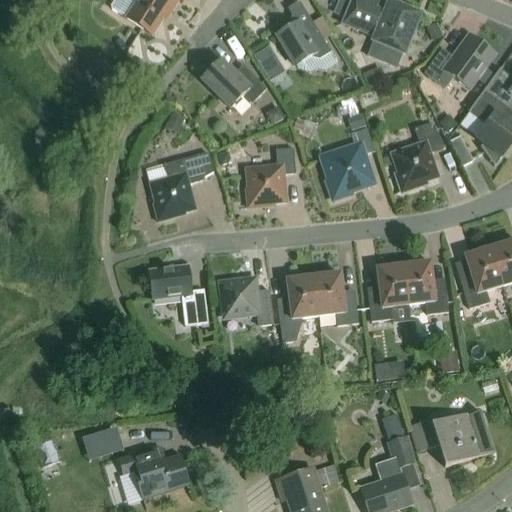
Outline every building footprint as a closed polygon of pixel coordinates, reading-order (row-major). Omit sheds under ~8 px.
[(115,0),(110,8),(110,11),(126,21),(152,39),(162,23),(169,13),(172,15),(181,0),(139,0),(138,2),(135,0),(115,0)] [(345,21),(343,27),(374,40),(372,45),(404,58),(421,18),(389,5),(384,16),(376,13),(378,8),(359,0),(353,0),(353,2),(351,7),(345,21)] [(296,26),(277,38),(296,70),(310,61),(319,63),(331,56),(323,43),(313,26),(299,5),(288,12),(296,26)] [(495,58),(469,38),(453,60),(442,52),(424,76),(445,91),(453,81),(469,93),(495,58)] [(269,49),(254,59),(269,84),(285,75),(269,49)] [(251,107),(267,92),(245,71),(237,79),(221,64),(202,83),(231,112),(243,99),(251,107)] [(511,113),(511,80),(499,72),(484,93),(511,113)] [(511,113),(484,93),(468,115),(486,128),(477,142),(483,146),(480,150),(494,169),(511,144),(511,113)] [(278,109),(266,116),(272,128),(285,121),(278,109)] [(172,115),(167,126),(179,132),(185,121),(172,115)] [(358,117),(351,120),(356,132),(366,128),(362,116),(358,117)] [(449,117),(439,125),(447,134),(457,126),(449,117)] [(445,152),(432,126),(414,132),(420,148),(391,157),(397,177),(395,177),(401,196),(427,187),(427,184),(438,181),(430,157),(445,152)] [(326,184),(333,204),(353,197),(351,194),(373,186),(363,159),(374,155),(367,132),(355,136),(359,149),(322,162),(329,183),(326,184)] [(472,164),(463,145),(460,139),(449,144),(461,169),(472,164)] [(247,212),(264,210),(264,208),(286,206),(284,179),(296,177),(293,152),(275,153),(277,169),(246,172),(248,193),(246,193),(247,212)] [(228,154),(218,158),(221,168),(228,166),(230,161),(228,154)] [(155,207),(153,208),(158,226),(175,221),(174,219),(196,213),(189,188),(205,184),(204,181),(213,175),(208,156),(163,168),(167,182),(150,187),(155,207)] [(511,244),(490,251),(502,290),(511,286),(511,244)] [(486,294),(502,290),(490,251),(465,259),(472,280),(460,284),(469,312),(490,306),(486,294)] [(427,318),(449,316),(445,286),(433,287),(430,265),(404,269),(409,308),(426,306),(427,318)] [(192,295),(189,269),(149,274),(153,303),(182,300),(185,330),(208,327),(204,293),(192,295)] [(392,311),(409,308),(404,269),(377,272),(380,294),(368,295),(372,325),(393,322),(392,311)] [(340,277),(312,280),(318,320),(336,318),(337,330),(358,327),(355,297),(343,299),(340,277)] [(290,305),(278,307),(281,337),(283,346),(296,344),(302,325),(301,322),(318,320),(312,280),(287,283),(289,300),(290,305)] [(255,283),(221,287),(225,321),(258,317),(260,330),(273,328),(272,319),(268,294),(256,296),(255,283)] [(457,359),(440,361),(441,376),(445,375),(459,373),(458,367),(457,359)] [(387,366),(374,368),(376,384),(389,382),(387,366)] [(275,369),(269,369),(271,387),(277,386),(275,369)] [(323,372),(313,373),(315,391),(325,390),(323,372)] [(380,393),(375,402),(386,407),(390,398),(380,393)] [(431,423),(409,430),(418,455),(439,449),(446,471),(479,460),(479,459),(494,454),(481,413),(466,418),(433,428),(431,423)] [(397,417),(382,422),(390,446),(395,445),(405,441),(397,417)] [(53,441),(33,449),(41,470),(62,462),(53,441)] [(367,511),(398,511),(411,508),(399,472),(414,467),(406,441),(405,441),(395,445),(390,446),(387,447),(392,463),(375,469),(381,487),(361,493),(367,511)] [(158,452),(118,464),(123,479),(134,476),(143,503),(190,489),(180,459),(162,464),(158,452)] [(308,474),(277,484),(284,505),(289,503),(291,511),(326,511),(320,492),(314,494),(313,493),(311,485),(308,476),(308,474)]
